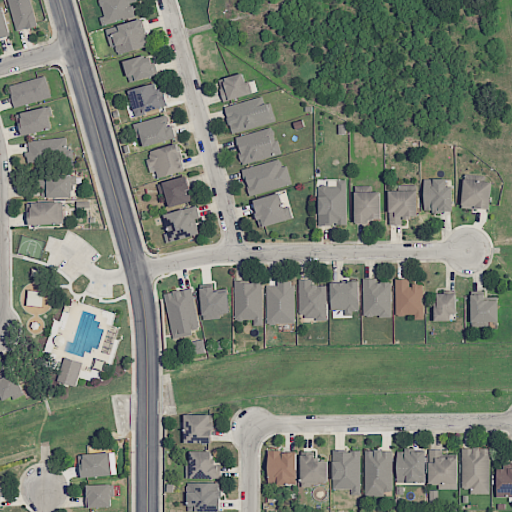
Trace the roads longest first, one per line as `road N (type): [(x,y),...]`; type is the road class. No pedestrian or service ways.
road 1 (residential): [(148,511),(149,335),(139,273),(59,0)]
road 2 (residential): [(139,273),(210,256),(471,253)]
road 3 (residential): [(235,255),(166,0)]
road 4 (residential): [(256,433),(276,424),(511,422)]
road 5 (residential): [(0,330),(0,159)]
